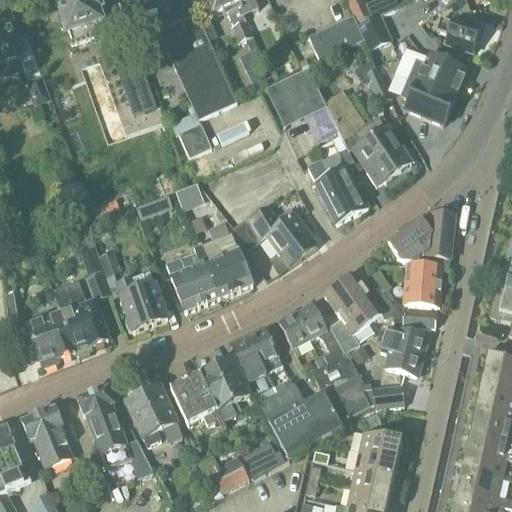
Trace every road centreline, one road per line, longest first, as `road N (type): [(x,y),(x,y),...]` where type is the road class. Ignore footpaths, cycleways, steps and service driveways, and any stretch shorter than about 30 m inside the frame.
road 1 (residential): [(0,414),(276,300),(426,196),(471,148)]
road 2 (residential): [(414,511),(485,193),(471,148)]
